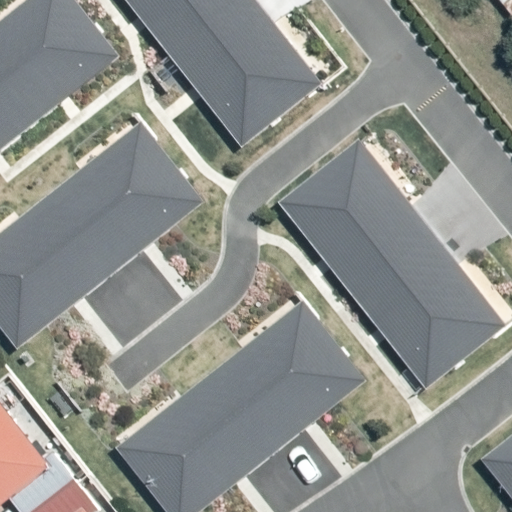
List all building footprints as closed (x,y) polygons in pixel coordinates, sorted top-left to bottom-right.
[(75,0),(34,0),(0,27),(0,154),(122,58),(75,0)] [(254,0),(129,0),(248,150),(325,89),(254,0)] [(511,0),(500,0),(511,15),(511,0)] [(143,126),(0,239),(0,323),(21,350),(205,204),(143,126)] [(511,331),(362,143),(286,204),(435,392),(511,331)] [(306,304),(122,450),(170,511),(204,511),(368,382),(306,304)] [(0,508),(52,468),(0,402),(0,508)] [(511,444),(490,462),(511,489),(511,444)]
